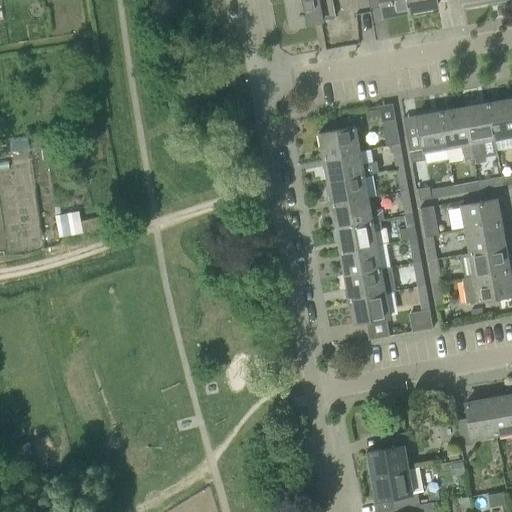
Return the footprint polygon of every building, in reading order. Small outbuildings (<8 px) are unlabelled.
[(335,18),(333,7),(331,0),(286,0),(291,26),(335,18)] [(381,0),(384,15),(410,11),(408,0),(381,0)] [(408,0),(410,11),(437,6),(435,0),(408,0)] [(511,136),(511,101),(511,98),(488,102),(494,139),(511,136)] [(494,139),(488,102),(464,107),(471,144),(474,157),(484,156),(481,142),(494,139)] [(471,144),(464,107),(440,111),(447,148),(461,146),(465,159),(474,157),(471,144)] [(447,148),(440,111),(416,115),(419,133),(406,135),(411,162),(425,159),(424,152),(447,148)] [(400,143),(395,119),(382,121),(386,146),(391,145),(400,143)] [(318,133),(323,157),(359,151),(355,126),(318,133)] [(404,167),(400,143),(391,145),(395,169),(404,167)] [(377,162),(362,164),(359,151),(323,157),(327,181),(364,174),(379,172),(377,162)] [(408,191),(404,167),(395,169),(400,192),(408,191)] [(368,198),(364,174),(327,181),(331,205),(368,198)] [(511,183),(511,175),(501,177),(503,185),(511,183)] [(503,185),(501,177),(478,181),(479,189),(503,185)] [(479,189),(478,181),(454,186),(455,194),(479,189)] [(432,198),(430,190),(429,186),(417,188),(419,200),(432,198)] [(455,194),(454,186),(430,190),(432,198),(455,194)] [(413,214),(408,191),(400,192),(404,216),(413,214)] [(373,197),(368,198),(331,205),(336,228),(380,220),(384,220),(382,209),(376,210),(373,197)] [(501,223),(497,198),(460,205),(464,229),(501,223)] [(419,208),(420,212),(424,237),(433,235),(439,234),(433,206),(419,208)] [(56,235),(80,232),(77,209),(53,212),(56,235)] [(415,226),(413,214),(404,216),(406,228),(415,226)] [(381,229),(380,220),(336,228),(340,252),(376,245),(388,243),(385,228),(381,229)] [(506,246),(501,223),(464,229),(469,253),(506,246)] [(437,259),(433,235),(424,237),(428,260),(437,259)] [(421,262),(417,237),(408,239),(412,263),(421,262)] [(381,269),(376,245),(340,252),(344,276),(381,269)] [(510,270),(506,246),(469,253),(473,277),(510,270)] [(441,283),(437,259),(428,260),(432,284),(441,283)] [(425,285),(421,262),(412,263),(417,287),(425,285)] [(381,269),(344,276),(348,299),(394,291),(395,291),(391,267),(381,269)] [(511,281),(510,270),(473,277),(465,278),(462,278),(466,303),(511,294),(511,281)] [(403,280),(395,281),(396,290),(404,289),(403,280)] [(445,307),(442,287),(441,283),(432,284),(437,308),(445,307)] [(430,310),(425,285),(417,287),(421,311),(430,310)] [(396,302),(394,291),(348,299),(353,324),(389,317),(387,306),(394,305),(396,302)] [(511,394),(490,399),(496,433),(511,430),(511,394)] [(496,433),(490,399),(465,403),(468,419),(456,421),(460,446),(473,443),(472,438),(496,433)] [(384,449),(368,452),(372,476),(407,470),(403,447),(409,446),(406,432),(381,436),(384,449)] [(423,490),(419,467),(407,470),(372,476),(377,500),(393,497),(395,509),(419,505),(417,491),(423,490)] [(469,496),(458,498),(459,503),(466,508),(471,507),(469,496)] [(395,511),(432,511),(431,503),(419,505),(395,509),(395,511)]
